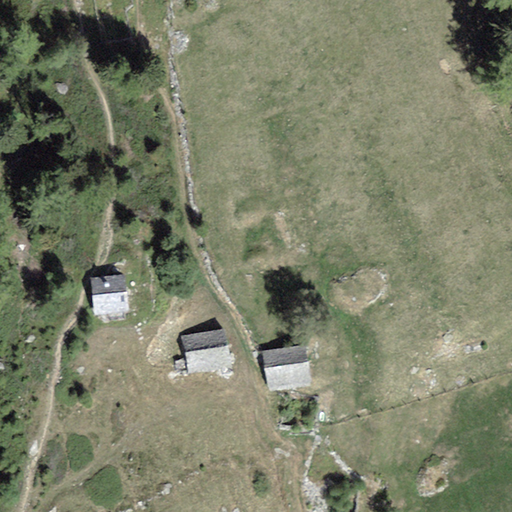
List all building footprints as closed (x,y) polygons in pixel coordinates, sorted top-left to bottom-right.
[(119,282),(92,286),(97,320),(124,317),(119,282)] [(222,337),(183,342),(187,374),(226,369),(222,337)] [(302,353),(266,358),(270,388),(306,382),(302,353)] [(317,400),(283,398),(282,427),(315,429),(317,400)] [(356,511),(359,491),(329,487),(325,511),(356,511)]
